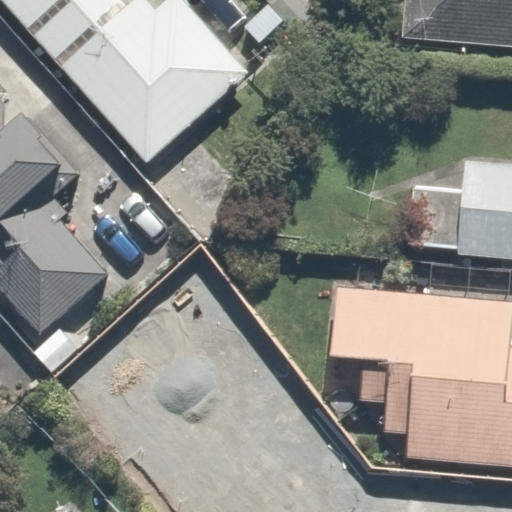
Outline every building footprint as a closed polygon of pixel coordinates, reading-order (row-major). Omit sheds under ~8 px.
[(0,0),(0,5),(137,155),(244,58),(191,0),(0,0)] [(511,0),(394,0),(392,23),(511,37),(511,0)] [(148,230),(0,51),(0,291),(30,328),(148,230)] [(407,169),(400,238),(511,249),(511,159),(453,154),(451,173),(407,169)] [(511,290),(331,274),(325,332),(349,334),(343,396),(373,399),(368,446),(511,459),(511,290)] [(0,346),(0,399),(26,376),(0,346)] [(385,511),(352,464),(292,505),(296,511),(385,511)] [(97,511),(83,493),(57,511),(97,511)]
